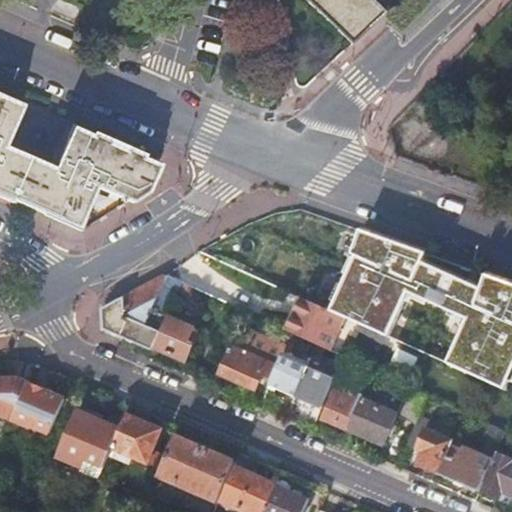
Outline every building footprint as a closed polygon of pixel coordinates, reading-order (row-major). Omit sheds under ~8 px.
[(306,0),(352,44),(399,0),(306,0)] [(149,189),(158,167),(74,130),(56,170),(4,148),(22,107),(10,102),(10,101),(0,97),(0,194),(78,228),(96,187),(130,202),(149,189)] [(430,259),(483,281),(486,273),(433,250),(430,259)] [(243,256),(237,269),(258,279),(264,265),(243,256)] [(166,276),(103,309),(104,329),(154,351),(155,349),(169,318),(179,295),(184,284),(166,276)] [(210,309),(215,298),(184,284),(179,295),(210,309)] [(344,318),(303,299),(289,332),(293,334),(319,346),(329,351),(344,318)] [(169,318),(155,349),(187,362),(200,332),(169,318)] [(284,355),(285,353),(251,339),(244,354),(233,349),(222,375),(256,390),(267,365),(277,370),(284,355)] [(271,385),(297,397),(310,366),(284,355),(277,370),(271,385)] [(323,408),(339,373),(312,361),(310,366),(297,397),(323,408)] [(0,416),(13,422),(13,421),(29,384),(19,380),(0,380),(0,416)] [(33,427),(50,435),(65,400),(29,384),(13,421),(32,429),(33,427)] [(420,417),(429,396),(410,388),(397,416),(417,424),(420,417)] [(364,401),(365,399),(352,393),(350,399),(345,397),(339,395),(328,421),(351,431),(364,401)] [(384,445),(397,416),(364,401),(351,431),(384,445)] [(59,458),(102,476),(113,449),(121,430),(79,412),(59,458)] [(163,431),(127,415),(121,430),(113,449),(149,464),(154,451),(163,431)] [(451,446),(453,442),(438,435),(440,431),(433,427),(432,423),(420,417),(417,424),(407,445),(424,452),(419,465),(439,474),(451,446)] [(176,437),(159,477),(217,502),(218,500),(233,467),(235,462),(176,437)] [(451,446),(439,474),(480,492),(494,461),(466,449),(465,452),(451,446)] [(154,451),(149,464),(155,467),(160,454),(154,451)] [(511,461),(497,454),(494,461),(480,492),(498,499),(502,490),(504,487),(511,490),(511,461)] [(218,500),(241,510),(256,477),(233,467),(218,500)] [(256,477),(241,510),(245,511),(265,511),(277,486),(256,477)] [(277,486),(265,511),(302,511),(308,500),(277,486)]
